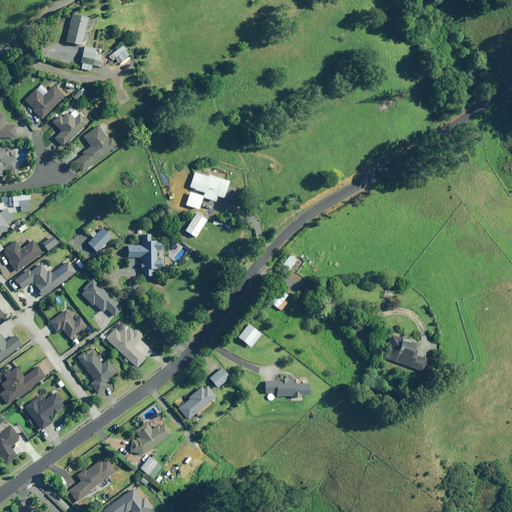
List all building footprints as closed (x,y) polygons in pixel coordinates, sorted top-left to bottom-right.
[(88,17),(71,14),(65,41),(82,45),(88,17)] [(96,49),(83,46),(80,62),(99,66),(101,55),(95,54),(96,49)] [(111,55),(118,63),(121,68),(130,61),(127,56),(128,55),(122,46),(111,55)] [(35,88),(23,100),(42,119),(64,96),(53,85),(43,96),(35,88)] [(83,95),(78,90),(71,97),(76,102),(83,95)] [(58,116),(51,122),(60,131),(53,138),(62,148),(89,122),(80,112),(75,117),(58,116)] [(0,137),(16,137),(15,125),(5,125),(4,113),(0,113),(0,137)] [(90,148),(73,161),(82,172),(117,145),(100,123),(82,137),(90,148)] [(0,175),(4,176),(5,170),(14,171),(16,157),(4,155),(5,149),(0,148),(0,175)] [(228,182),(194,171),(189,188),(222,199),(228,182)] [(26,195),(12,197),(13,206),(20,206),(20,212),(28,211),(26,195)] [(5,207),(0,210),(0,233),(9,227),(6,223),(13,217),(5,207)] [(206,221),(195,214),(185,231),(195,237),(206,221)] [(102,228),(87,243),(97,252),(111,237),(102,228)] [(141,245),(127,245),(127,257),(142,257),(142,276),(158,276),(158,241),(150,241),(150,234),(141,234),(141,245)] [(15,241),(1,251),(16,271),(41,252),(32,240),(21,248),(15,241)] [(296,259),(289,255),(281,266),(288,271),(296,259)] [(41,260),(14,281),(22,290),(32,282),(44,297),(76,272),(68,261),(51,273),(41,260)] [(92,280),(81,293),(102,313),(106,309),(114,317),(122,308),(92,280)] [(287,295),(281,290),(270,303),(280,311),(286,303),(283,300),(287,295)] [(65,310),(48,322),(56,332),(61,328),(69,340),(86,328),(79,318),(74,322),(65,310)] [(115,325),(103,338),(137,368),(145,359),(132,347),(141,337),(130,327),(124,334),(115,325)] [(248,326),(239,338),(251,348),(261,335),(248,326)] [(0,334),(0,361),(22,345),(14,335),(5,341),(0,334)] [(416,345),(390,335),(382,357),(422,372),(427,360),(413,355),(416,345)] [(89,350),(78,359),(94,380),(90,383),(98,394),(109,386),(106,382),(118,373),(107,359),(100,364),(89,350)] [(123,368),(116,358),(112,361),(120,371),(123,368)] [(80,369),(76,364),(71,367),(75,373),(80,369)] [(4,390),(0,393),(0,394),(7,405),(47,376),(39,365),(23,376),(16,368),(2,378),(4,381),(0,384),(4,390)] [(221,368),(209,378),(218,388),(230,378),(221,368)] [(308,381),(264,382),(265,396),(308,396),(308,381)] [(205,386),(178,408),(188,420),(215,398),(205,386)] [(35,401),(24,408),(40,430),(51,422),(48,418),(64,405),(55,392),(38,405),(35,401)] [(138,443),(131,442),(129,452),(143,455),(172,434),(163,422),(152,430),(146,422),(133,431),(139,439),(138,443)] [(0,456),(6,465),(17,457),(10,447),(20,440),(9,424),(0,430),(0,456)] [(26,431),(22,434),(27,440),(31,437),(26,431)] [(81,482),(69,491),(77,503),(117,474),(104,456),(76,475),(81,482)] [(161,466),(148,457),(140,469),(153,478),(161,466)] [(135,487),(102,511),(103,511),(125,511),(129,510),(130,511),(147,511),(151,510),(135,487)]
